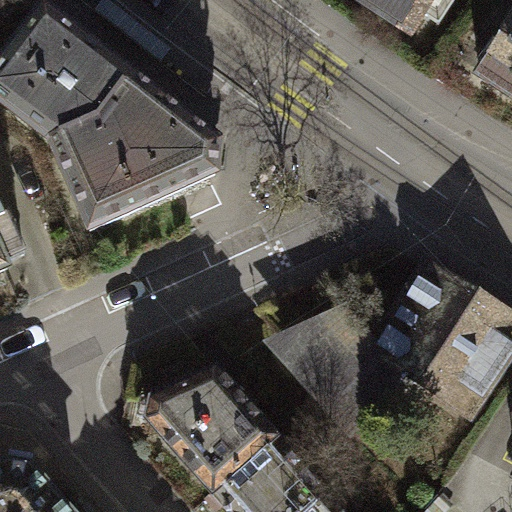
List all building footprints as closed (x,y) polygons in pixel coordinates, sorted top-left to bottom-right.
[(361,0),(412,33),(425,12),(445,25),(461,0),(361,0)] [(131,78),(43,9),(0,67),(0,101),(52,143),(95,124),(131,78)] [(511,24),(479,77),(511,97),(511,24)] [(219,144),(131,78),(95,124),(52,143),(88,231),(216,173),(219,144)] [(0,270),(4,269),(2,264),(21,255),(0,207),(0,270)] [(346,312),(281,338),(354,423),(408,377),(465,416),(511,343),(511,322),(425,267),(375,347),(346,312)] [(216,371),(150,399),(145,425),(209,496),(273,439),(216,371)] [(273,439),(209,496),(223,511),(303,511),(323,495),(273,439)] [(9,465),(0,469),(0,511),(65,511),(30,470),(9,465)] [(338,511),(323,495),(303,511),(338,511)]
